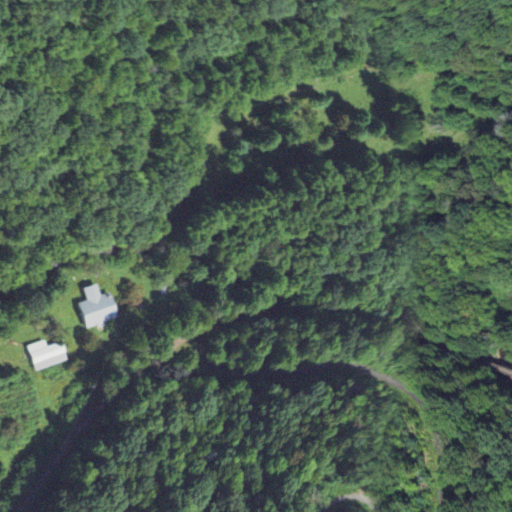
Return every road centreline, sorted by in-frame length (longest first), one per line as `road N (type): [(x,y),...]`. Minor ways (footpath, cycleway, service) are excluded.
road 1 (residential): [(320,511),(347,495),(366,498),(374,511),(440,470),(423,402),(402,384),(348,364),(220,371),(197,340)]
road 2 (track): [(62,511),(119,415),(185,360),(201,329),(182,299),(113,325)]
